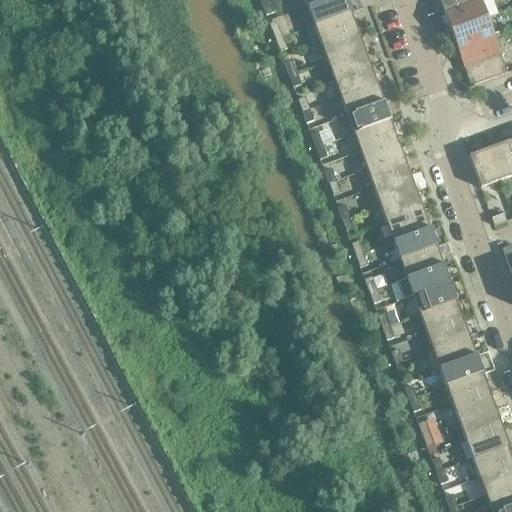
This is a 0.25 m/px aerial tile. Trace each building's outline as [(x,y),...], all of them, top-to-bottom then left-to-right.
[(329,0),(303,0),(307,8),(329,0)] [(350,13),(345,0),(329,0),(307,8),(313,26),(350,13)] [(480,1),(479,0),(437,0),(443,14),(480,1)] [(487,19),(480,1),(443,14),(450,32),(487,19)] [(273,14),(269,2),(261,5),(266,17),(273,14)] [(357,31),(350,13),(313,26),(320,45),(357,31)] [(493,37),(487,19),(450,32),(456,50),(493,37)] [(282,38),(278,26),(270,29),(275,41),(282,38)] [(363,49),(357,31),(320,45),(327,63),(363,49)] [(507,74),(493,37),(456,50),(470,87),(507,74)] [(287,50),(282,38),(275,41),(279,53),(287,50)] [(370,67),(363,49),(327,63),(333,81),(370,67)] [(296,74),(291,62),(284,65),(288,77),(296,74)] [(377,85),(370,67),(333,81),(340,99),(377,85)] [(300,86),(296,74),(288,77),(292,89),(300,86)] [(383,103),(377,85),(340,99),(346,117),(383,103)] [(309,110),(304,98),(297,101),(301,113),(309,110)] [(390,122),(383,103),(346,117),(353,135),(390,122)] [(313,122),(309,110),(301,113),(306,125),(313,122)] [(396,140),(390,122),(353,135),(360,153),(396,140)] [(322,146),(318,134),(310,137),(315,149),(322,146)] [(403,158),(396,140),(360,153),(366,171),(403,158)] [(511,177),(511,163),(505,144),(487,150),(498,182),(511,177)] [(327,158),(322,146),(315,149),(319,161),(327,158)] [(498,182),(487,150),(468,157),(480,189),(498,182)] [(410,176),(403,158),(366,171),(373,189),(410,176)] [(336,182),(331,170),(324,173),(328,185),(336,182)] [(416,194),(410,176),(373,189),(379,207),(416,194)] [(340,194),(336,182),(328,185),(333,197),(340,194)] [(423,212),(416,194),(379,207),(386,225),(423,212)] [(349,218),(345,206),(337,209),(342,221),(349,218)] [(429,230),(423,212),(386,225),(393,243),(429,230)] [(505,222),(503,215),(491,219),(493,227),(505,222)] [(354,230),(349,218),(342,221),(346,233),(354,230)] [(436,248),(429,230),(393,243),(399,261),(436,248)] [(362,254),(358,242),(351,245),(355,257),(362,254)] [(511,264),(511,251),(511,250),(510,247),(502,250),(508,266),(511,264)] [(443,266),(436,248),(399,261),(406,279),(443,266)] [(367,266),(362,254),(355,257),(359,269),(367,266)] [(449,284),(443,266),(406,279),(412,298),(449,284)] [(376,290),(371,278),(364,281),(368,293),(376,290)] [(456,302),(449,284),(412,298),(419,316),(456,302)] [(380,302),(376,290),(368,293),(373,305),(380,302)] [(462,320),(456,302),(419,316),(426,334),(462,320)] [(389,327),(385,314),(377,317),(382,329),(389,327)] [(469,338),(462,320),(426,334),(432,352),(469,338)] [(394,338),(389,327),(382,329),(386,341),(394,338)] [(476,356),(469,338),(432,352),(439,370),(476,356)] [(403,363),(398,351),(391,353),(395,365),(403,363)] [(482,375),(476,356),(439,370),(445,388),(482,375)] [(407,375),(403,363),(395,365),(400,377),(407,375)] [(489,393),(482,375),(445,388),(452,406),(489,393)] [(416,399),(412,387),(404,389),(408,401),(416,399)] [(495,411),(489,393),(452,406),(459,424),(495,411)] [(420,411),(416,399),(408,401),(413,413),(420,411)] [(502,429),(495,411),(459,424),(465,442),(502,429)] [(429,435),(425,423),(417,425),(422,438),(429,435)] [(508,447),(502,429),(465,442),(472,460),(508,447)] [(434,447),(429,435),(422,438),(426,449),(434,447)] [(511,466),(511,456),(508,447),(472,460),(478,478),(511,466)] [(443,471),(438,459),(431,462),(435,474),(443,471)] [(511,486),(511,466),(478,478),(485,496),(511,486)] [(447,483),(443,471),(435,474),(440,486),(447,483)] [(498,511),(511,507),(511,486),(485,496),(490,511),(498,511)] [(456,507),(452,495),(444,498),(449,510),(456,507)]
